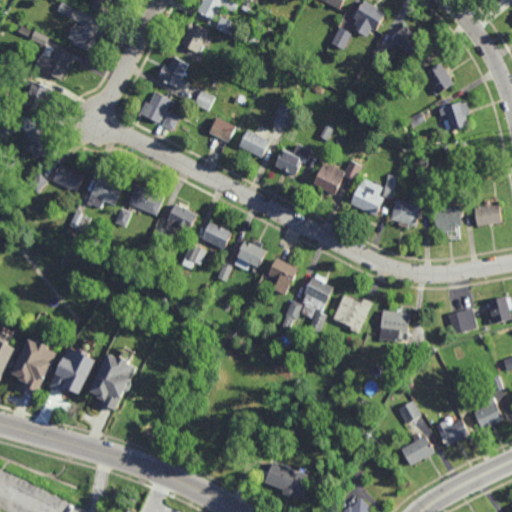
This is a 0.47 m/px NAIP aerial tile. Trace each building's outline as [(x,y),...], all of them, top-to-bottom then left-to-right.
[(118,0),(109,17),(92,8),(96,0),(118,0)] [(236,12),(224,6),(217,20),(211,18),(210,20),(205,17),(206,16),(202,14),(203,12),(199,10),(204,0),(237,0),(241,2),(236,12)] [(347,0),(342,10),(324,0),(323,1),(321,0),(347,0)] [(367,0),(376,5),(377,3),(381,6),(380,8),(387,13),(380,24),(383,26),(379,32),(374,29),(374,30),(376,32),(373,35),(371,34),(370,37),(359,31),(361,27),(357,24),(358,23),(357,22),(357,21),(355,20),(367,0)] [(72,18),(58,12),(63,1),(77,8),(72,18)] [(235,38),(217,28),(223,16),(241,25),(235,38)] [(108,31),(102,43),(98,41),(92,53),(73,43),(74,41),(68,38),(76,23),(82,26),(85,19),(108,31)] [(199,53),(181,43),(194,21),(211,31),(199,53)] [(411,30),(413,27),(421,33),(418,36),(424,41),(418,48),(421,51),(418,54),(415,51),(411,56),(392,39),(393,39),(392,37),(397,31),(398,33),(405,25),(411,30)] [(35,32),(36,30),(50,37),(47,44),(55,48),(56,46),(74,55),(63,80),(44,72),(50,59),(43,56),(47,47),(32,40),(33,38),(20,32),(23,26),(35,32)] [(354,33),(346,50),(334,43),(342,27),(354,33)] [(259,44),(255,43),(254,44),(250,42),(252,35),(257,37),(257,39),(260,40),(259,44)] [(388,55),(387,55),(382,63),(373,58),(381,44),(389,49),(388,51),(389,52),(388,55)] [(290,62),(283,57),(287,50),(295,55),(290,62)] [(182,80),(186,82),(181,90),(175,87),(173,89),(166,85),(167,83),(159,79),(166,65),(169,67),(175,56),(190,65),(182,80)] [(446,69),(449,67),(455,76),(451,78),(455,83),(436,95),(433,91),(436,90),(425,73),(442,63),(446,69)] [(54,100),(48,98),(43,113),(26,107),(34,82),(51,87),(50,90),(56,92),(54,100)] [(209,111),(196,105),(202,91),(216,98),(209,111)] [(165,97),(167,93),(171,95),(169,99),(176,102),(171,112),(181,117),(174,131),(163,126),(170,112),(167,111),(161,123),(157,122),(156,125),(152,123),(154,121),(140,114),(146,102),(150,104),(156,92),(165,97)] [(463,104),(467,102),(471,114),(467,116),(470,125),(452,131),(452,129),(447,130),(444,121),(448,120),(446,115),(441,116),(439,110),(442,109),(441,107),(446,105),(447,107),(462,102),(463,104)] [(289,128),(273,120),(281,103),(297,111),(289,128)] [(417,131),(414,127),(409,119),(421,111),(426,120),(422,122),(424,126),(417,131)] [(230,142),(211,132),(218,117),(238,127),(230,142)] [(0,135),(0,120),(17,118),(19,133),(0,135)] [(329,142),(321,138),(327,126),(335,130),(329,142)] [(47,135),(52,134),(55,144),(50,146),(53,155),(34,160),(28,134),(46,130),(47,135)] [(263,159),(240,147),(249,130),(272,142),(263,159)] [(306,165),(304,164),(297,177),(295,176),(293,180),(283,174),(284,171),(275,166),(285,148),(295,154),(300,144),(314,151),(306,165)] [(357,183),(346,177),(336,197),(335,196),(333,199),(321,193),(323,190),(314,185),(325,164),(329,167),(331,164),(346,172),(352,161),(365,167),(357,183)] [(69,169),(70,167),(75,169),(74,171),(85,176),(77,193),(54,182),(62,165),(69,169)] [(38,192),(29,183),(40,172),(49,182),(38,192)] [(118,180),(116,184),(125,188),(116,207),(106,202),(102,210),(92,205),(91,207),(87,205),(103,173),(118,180)] [(421,188),(421,173),(429,173),(429,188),(421,188)] [(384,197),(388,175),(397,177),(392,199),(384,197)] [(384,197),(388,199),(379,217),(353,205),(365,179),(376,184),(377,181),(382,184),(381,186),(385,188),(381,196),(384,197)] [(157,216),(142,210),(140,214),(130,209),(132,205),(130,204),(138,186),(166,198),(157,216)] [(409,202),(410,200),(416,201),(416,204),(423,206),(418,226),(410,224),(409,228),(398,225),(399,222),(391,220),(396,199),(409,202)] [(191,233),(184,230),(182,236),(165,228),(177,201),(189,207),(187,211),(199,216),(191,233)] [(462,207),(464,207),(464,212),(462,212),(463,226),(457,226),(457,230),(453,231),(453,232),(438,233),(438,228),(436,229),(435,207),(462,205),(462,207)] [(478,225),(476,208),(500,205),(503,222),(478,225)] [(128,227),(116,222),(122,209),(133,213),(128,227)] [(85,234),(69,226),(76,211),(92,219),(85,234)] [(226,230),(234,234),(225,251),(219,248),(213,258),(207,255),(212,245),(202,240),(211,222),(219,226),(222,220),(228,223),(226,230)] [(163,247),(151,241),(158,226),(170,232),(163,247)] [(263,249),(269,252),(258,274),(253,272),(255,267),(252,266),(249,273),(236,267),(239,259),(238,258),(246,241),(254,245),(256,240),(265,244),(263,249)] [(201,265),(188,259),(194,245),(207,251),(201,265)] [(295,286),(294,285),(288,297),(275,291),(280,281),(270,276),(279,259),(302,270),(295,286)] [(227,283),(219,280),(226,264),(234,267),(227,283)] [(329,281),(328,285),(336,289),(324,314),(317,311),(313,320),(300,314),(297,322),(296,321),(291,331),(284,328),(288,318),(287,317),(295,302),(304,306),(301,313),(303,314),(307,306),(303,304),(307,296),(305,295),(314,278),(317,279),(318,276),(329,281)] [(265,293),(258,290),(262,281),(268,284),(265,293)] [(511,299),(511,308),(511,309),(511,313),(511,318),(491,323),(490,319),(493,318),(491,307),(488,308),(487,303),(489,302),(489,300),(511,295),(511,299)] [(363,303),(365,299),(375,303),(361,335),(333,323),(345,296),(363,303)] [(407,313),(411,313),(408,343),(380,340),(382,329),(383,329),(384,310),(397,312),(397,308),(408,309),(407,313)] [(453,334),(449,314),(474,308),(479,328),(453,334)] [(322,334),(310,329),(318,312),(330,317),(322,334)] [(10,344),(22,351),(8,376),(6,374),(2,382),(0,381),(0,338),(5,328),(16,334),(10,344)] [(53,349),(56,350),(54,353),(59,355),(54,366),(56,367),(51,376),(48,375),(40,391),(27,384),(29,379),(16,372),(32,340),(41,344),(47,334),(57,340),(53,349)] [(90,356),(98,360),(82,393),(68,386),(64,393),(51,387),(65,359),(67,360),(73,348),(81,352),(86,341),(95,346),(90,356)] [(421,360),(404,359),(406,344),(423,345),(421,360)] [(326,366),(315,362),(320,347),(331,351),(326,366)] [(125,391),(114,412),(101,405),(104,401),(88,393),(107,355),(136,369),(129,383),(131,384),(127,392),(125,391)] [(347,381),(341,378),(344,371),(350,374),(347,381)] [(489,396),(484,382),(500,376),(505,390),(489,396)] [(410,387),(406,380),(411,377),(415,385),(410,387)] [(462,397),(457,388),(463,385),(467,395),(462,397)] [(364,415),(352,409),(359,395),(371,401),(364,415)] [(482,429),(475,412),(476,411),(473,405),(494,396),(504,420),(482,429)] [(407,424),(398,409),(414,400),(423,415),(407,424)] [(471,434),(447,446),(438,429),(440,428),(438,424),(445,421),(447,426),(463,418),(471,434)] [(426,458),(425,458),(411,465),(402,448),(416,441),(413,436),(419,433),(422,438),(428,435),(437,452),(426,458)] [(293,466),(295,463),(312,471),(311,474),(316,477),(307,497),(300,494),(298,498),(285,493),(287,489),(268,480),(277,459),(293,466)] [(376,510),(374,511),(345,511),(352,505),(354,506),(363,497),(376,510)]
